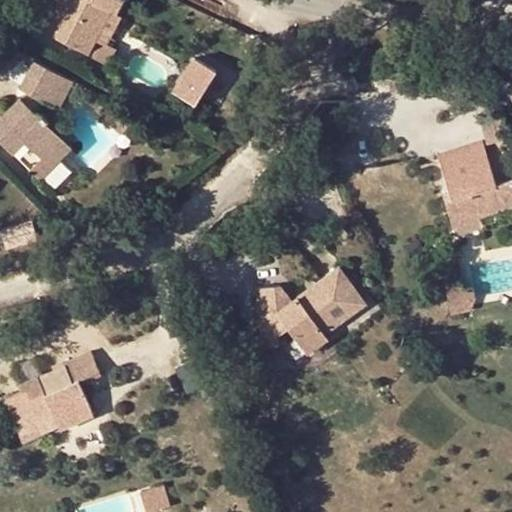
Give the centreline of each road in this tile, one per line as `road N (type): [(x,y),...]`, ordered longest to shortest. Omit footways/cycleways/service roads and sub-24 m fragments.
road 1 (residential): [(0,292),(130,251),(209,202),(268,139),(313,9)]
road 2 (tertiary): [(511,26),(313,9)]
